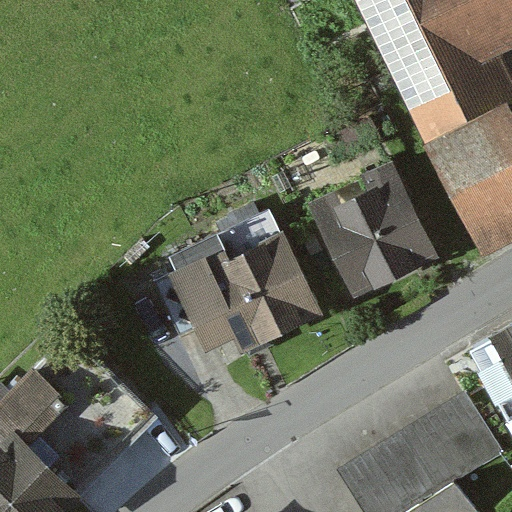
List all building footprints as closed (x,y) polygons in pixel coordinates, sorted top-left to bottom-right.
[(511,0),(356,0),(412,112),(420,108),(433,134),(425,138),(426,140),(498,106),(464,36),(511,13),(511,0)] [(426,140),(469,228),(511,206),(511,135),(498,106),(426,140)] [(319,140),(328,158),(367,139),(358,121),(319,140)] [(316,214),(351,285),(423,250),(380,164),(359,175),(366,190),(316,214)] [(228,325),(236,341),(307,306),(261,209),(167,254),(173,266),(145,280),(171,334),(198,320),(206,336),(228,325)] [(511,320),(488,334),(468,345),(505,414),(511,410),(511,320)] [(63,331),(1,393),(0,394),(0,438),(7,431),(51,475),(60,466),(64,470),(80,475),(144,411),(63,331)] [(492,450),(458,394),(430,411),(464,467),(492,450)] [(391,511),(447,478),(464,467),(430,411),(334,470),(359,511),(391,511)] [(0,511),(44,511),(66,490),(51,475),(7,431),(0,438),(0,511)] [(474,511),(447,478),(391,511),(474,511)]
